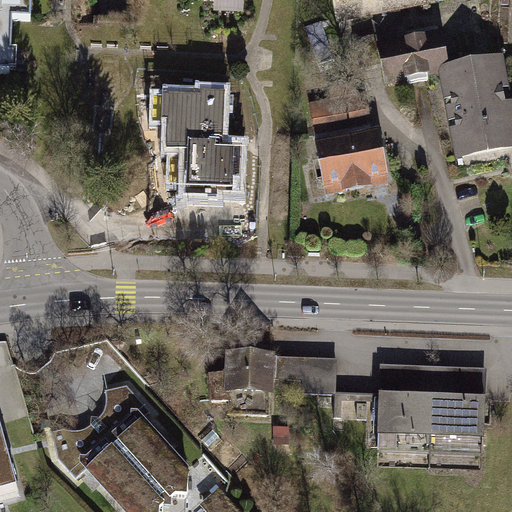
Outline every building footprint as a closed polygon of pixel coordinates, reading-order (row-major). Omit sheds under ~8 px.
[(0,0),(0,69),(13,70),(14,48),(5,47),(7,19),(27,20),(27,0),(0,0)] [(331,0),(336,23),(443,2),(442,0),(331,0)] [(444,33),(378,47),(388,89),(441,78),(453,75),(444,33)] [(441,78),(461,164),(511,152),(511,84),(507,63),(453,75),(441,78)] [(216,198),(238,198),(239,151),(221,151),(222,94),(196,94),(196,101),(157,100),(156,128),(164,128),(163,160),(176,160),(176,180),(182,180),(182,203),(216,203),(216,198)] [(363,132),(360,114),(317,120),(320,138),(363,132)] [(328,197),(387,187),(378,136),(319,146),(328,197)] [(339,393),(339,358),(285,358),(285,379),(307,379),(307,393),(339,393)] [(277,361),(230,361),(230,380),(213,380),(213,408),(234,408),(234,422),(271,422),(271,408),(277,408),(277,361)] [(487,374),(382,370),(380,441),(485,445),(487,374)] [(88,472),(124,511),(192,511),(194,475),(147,426),(153,420),(144,411),(149,406),(132,389),(110,393),(109,414),(86,434),(51,433),(58,462),(77,482),(88,472)] [(378,407),(378,394),(341,394),(340,417),(370,418),(370,407),(378,407)] [(0,507),(23,501),(0,416),(0,507)] [(239,511),(222,493),(202,510),(204,511),(239,511)]
